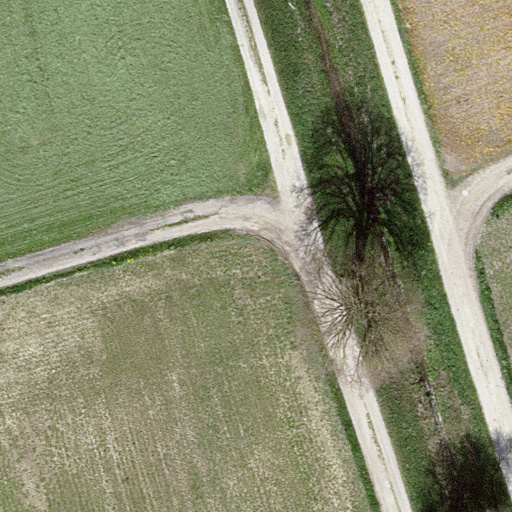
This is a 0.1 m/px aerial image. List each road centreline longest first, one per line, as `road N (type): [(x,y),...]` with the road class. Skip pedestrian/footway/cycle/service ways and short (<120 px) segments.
road 1 (track): [(237,0),(393,511)]
road 2 (track): [(373,0),(511,463)]
road 3 (track): [(0,284),(296,200)]
